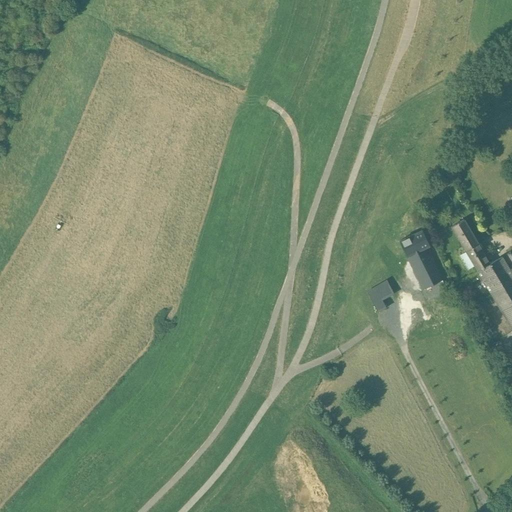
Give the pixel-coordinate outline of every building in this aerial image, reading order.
[(451,227),(466,252),(478,245),(464,220),(451,227)] [(400,241),(407,256),(426,247),(429,246),(422,231),(400,241)] [(511,274),(509,270),(502,257),(490,264),(478,245),(466,252),(511,329),(511,274)] [(426,247),(407,256),(423,291),(444,281),(426,247)] [(511,268),(511,255),(510,252),(502,257),(509,270),(511,268)] [(387,281),(374,287),(376,290),(382,300),(394,294),(387,281)] [(382,300),(376,290),(368,294),(378,312),(386,307),(382,300)]
